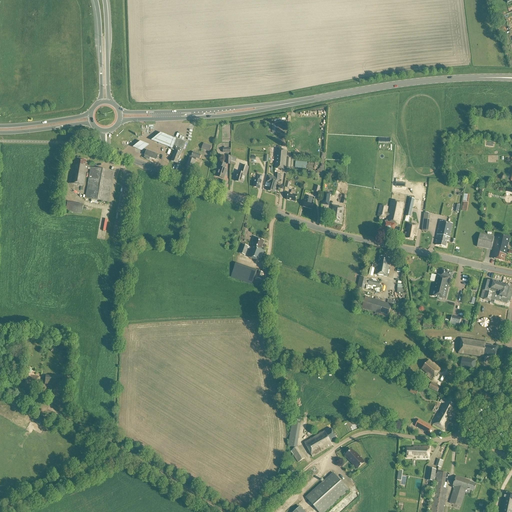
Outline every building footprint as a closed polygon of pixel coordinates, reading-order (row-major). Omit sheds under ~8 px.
[(167,137),(161,134),(151,142),(162,146),(171,150),(175,140),(167,137)] [(173,156),(171,162),(177,164),(183,150),(186,143),(175,139),(175,140),(171,150),(175,152),(173,156)] [(145,145),(140,143),(132,149),(137,151),(142,153),(144,151),(149,147),(145,145)] [(212,146),(203,143),(201,149),(210,152),(212,146)] [(285,169),(286,151),(281,150),(277,150),(275,168),(285,169)] [(146,152),(145,156),(143,158),(144,159),(145,160),(146,160),(147,160),(148,161),(149,161),(150,161),(150,159),(156,162),(158,157),(158,156),(146,152)] [(200,160),(201,156),(193,153),(191,159),(190,159),(187,167),(193,169),(196,161),(195,161),(196,158),(200,160)] [(324,174),(326,154),(322,154),(321,164),(322,164),(321,167),(320,167),(320,169),(319,169),(319,170),(317,170),(316,172),(317,172),(317,173),(324,174)] [(109,203),(114,172),(86,167),(87,164),(85,164),(86,161),(74,159),(73,165),(71,167),(69,184),(83,186),(86,170),(90,170),(85,199),(109,203)] [(223,179),(226,170),(224,169),(225,164),(220,162),(218,168),(219,168),(216,177),(223,179)] [(246,176),(249,168),(242,166),(240,173),(238,172),(234,182),(242,184),(245,175),(246,176)] [(266,182),(266,183),(270,184),(269,188),(268,191),(274,193),(277,182),(277,181),(281,181),(281,174),(276,174),(276,178),(268,176),(266,182)] [(253,187),(260,189),(262,181),(263,176),(259,175),(257,180),(255,180),(254,180),(254,183),(253,187)] [(292,190),(290,195),(288,194),(286,200),(295,203),(296,196),(294,195),(296,191),(292,190)] [(311,210),(314,199),(310,198),(308,203),(304,201),(303,208),(311,210)] [(409,198),(405,216),(410,217),(414,199),(409,198)] [(67,212),(83,214),(84,204),(68,202),(67,212)] [(386,216),(388,216),(386,222),(385,222),(383,230),(393,233),(395,225),(399,225),(403,205),(391,202),(388,213),(387,213),(388,207),(380,206),(378,217),(386,218),(386,216)] [(340,223),(342,208),(333,207),(332,215),(332,222),(340,223)] [(452,225),(440,222),(436,240),(436,241),(437,241),(436,246),(446,248),(447,243),(447,242),(449,242),(452,225)] [(414,234),(416,235),(417,226),(407,224),(406,231),(407,231),(407,234),(405,234),(404,238),(412,240),(413,239),(414,234)] [(480,234),(477,247),(491,250),(494,237),(480,234)] [(510,238),(497,235),(492,259),(503,262),(505,255),(506,255),(507,253),(508,249),(510,238)] [(255,238),(252,248),(249,247),(243,244),(239,254),(245,256),(248,249),(250,250),(247,257),(260,262),(263,251),(260,250),(263,242),(255,238)] [(388,278),(390,268),(388,267),(390,259),(380,257),(378,264),(376,265),(374,275),(388,278)] [(253,284),(258,270),(237,263),(232,277),(253,284)] [(452,279),(454,273),(442,271),(441,277),(436,275),(435,280),(436,280),(435,283),(435,282),(431,297),(446,300),(451,279),(452,279)] [(379,288),(380,282),(360,277),(357,288),(364,289),(365,285),(379,288)] [(481,298),(484,299),(484,300),(490,302),(491,300),(508,304),(509,300),(511,301),(511,297),(511,289),(510,289),(508,286),(492,281),(492,282),(488,281),(485,291),(483,291),(481,298)] [(375,300),(365,297),(362,309),(387,317),(391,305),(381,302),(382,300),(375,298),(375,300)] [(461,318),(452,316),(450,325),(459,327),(461,318)] [(423,321),(423,328),(439,329),(440,323),(423,321)] [(459,355),(484,358),(483,362),(486,363),(487,357),(496,359),(497,349),(486,347),(486,343),(461,339),(459,355)] [(476,360),(462,357),(460,368),(474,370),(476,360)] [(432,380),(440,371),(437,368),(438,367),(433,363),(432,364),(429,361),(422,369),(427,374),(426,375),(432,380)] [(39,377),(32,376),(30,376),(30,374),(26,374),(25,383),(33,385),(33,386),(38,387),(39,377)] [(55,376),(45,375),(44,384),(55,385),(55,376)] [(440,387),(431,383),(429,388),(437,393),(440,387)] [(447,401),(446,402),(441,400),(440,402),(445,404),(433,424),(444,430),(448,423),(446,421),(447,419),(449,420),(454,412),(452,412),(456,406),(447,401)] [(39,418),(36,424),(41,427),(44,421),(39,418)] [(427,425),(416,421),(414,427),(425,431),(427,425)] [(330,442),(336,438),(331,429),(328,431),(327,430),(304,443),(312,457),(332,445),(330,442)] [(289,437),(288,447),(296,448),(297,448),(298,439),(290,437),(289,437)] [(429,459),(430,447),(414,447),(414,449),(407,448),(407,459),(413,459),(413,457),(416,457),(416,459),(429,459)] [(296,448),(291,452),(298,463),(304,459),(297,448),(296,448)] [(358,468),(364,463),(356,453),(355,454),(351,450),(345,456),(354,466),(355,465),(358,468)] [(429,468),(427,480),(434,482),(435,475),(436,475),(436,473),(435,473),(436,470),(429,468)] [(404,476),(404,470),(400,470),(398,480),(402,481),(402,484),(406,485),(407,476),(404,476)] [(435,486),(445,488),(446,483),(445,483),(447,474),(446,474),(446,472),(442,471),(441,473),(437,472),(435,486)] [(333,473),(305,498),(318,511),(324,511),(349,490),(333,473)] [(454,486),(455,486),(450,503),(461,507),(466,490),(468,491),(469,489),(475,492),(477,485),(471,483),(471,481),(457,477),(454,486)] [(502,502),(499,511),(511,511),(511,494),(505,493),(504,499),(502,502)]
